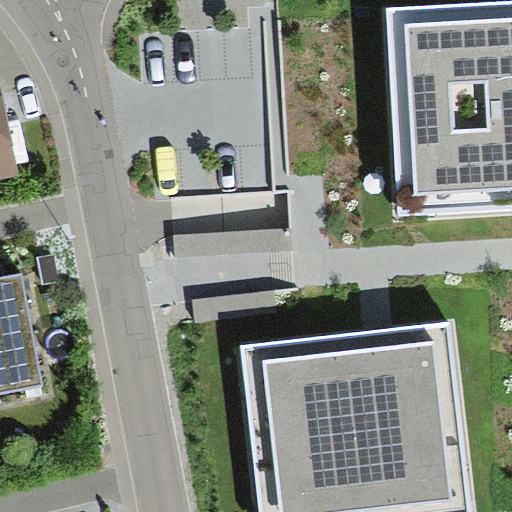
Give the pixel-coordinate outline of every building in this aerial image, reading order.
[(511,5),(385,14),(397,222),(511,214),(511,5)] [(0,184),(20,180),(0,86),(0,184)] [(291,231),(176,237),(177,254),(291,248),(291,231)] [(0,400),(45,392),(25,276),(6,280),(3,260),(0,260),(0,400)] [(274,291),(195,301),(197,321),(277,310),(274,291)] [(473,511),(451,322),(239,347),(257,511),(473,511)]
